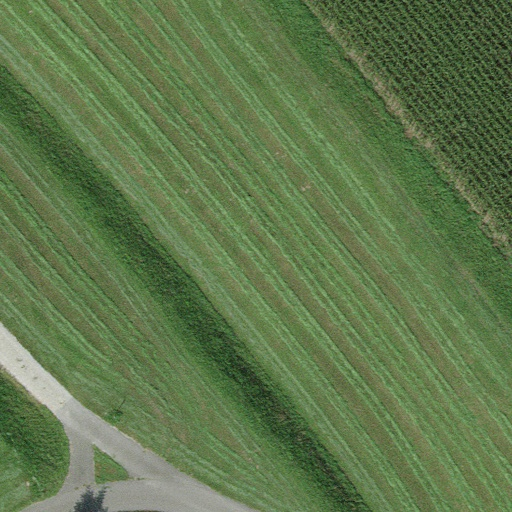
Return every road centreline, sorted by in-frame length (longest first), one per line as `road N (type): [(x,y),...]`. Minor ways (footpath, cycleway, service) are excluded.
road 1 (track): [(51,395),(204,505)]
road 2 (residential): [(49,511),(112,497),(221,511)]
road 3 (track): [(51,395),(76,428),(84,459),(80,485),(65,505)]
